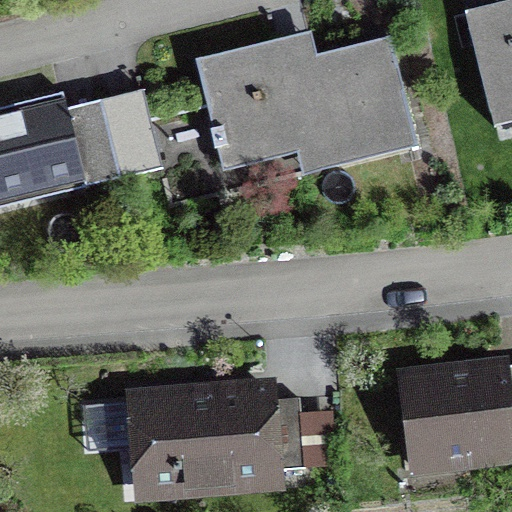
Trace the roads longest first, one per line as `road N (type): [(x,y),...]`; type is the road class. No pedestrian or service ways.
road 1 (residential): [(511,261),(0,311)]
road 2 (residential): [(211,0),(0,52)]
